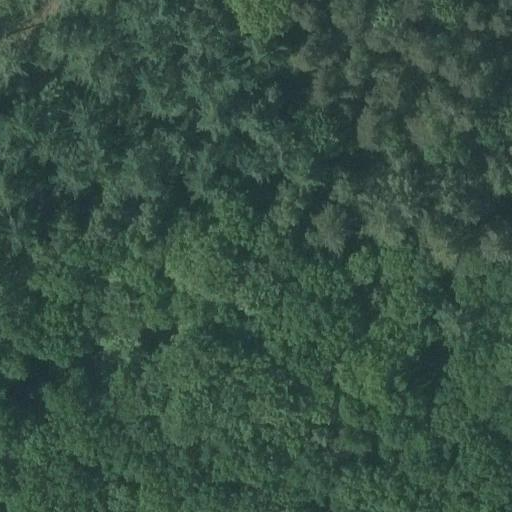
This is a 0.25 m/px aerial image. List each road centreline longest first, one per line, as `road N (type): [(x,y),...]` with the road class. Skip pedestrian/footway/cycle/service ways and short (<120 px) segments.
road 1 (track): [(0,216),(94,191),(511,114)]
road 2 (track): [(511,340),(370,342),(146,405),(0,423)]
